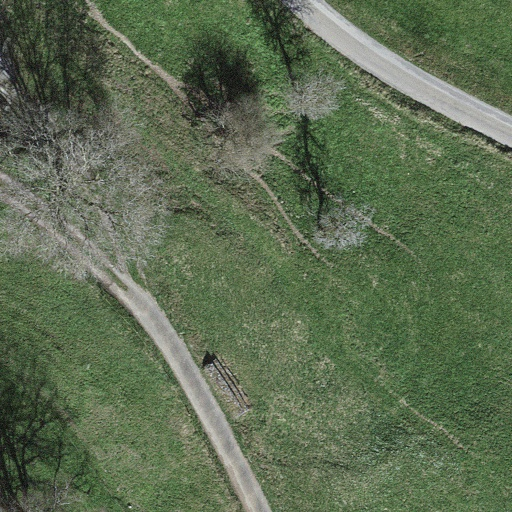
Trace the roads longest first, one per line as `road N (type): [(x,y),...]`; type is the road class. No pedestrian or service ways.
road 1 (track): [(0,186),(99,251),(196,381),(255,511)]
road 2 (track): [(511,129),(437,97),(295,0)]
